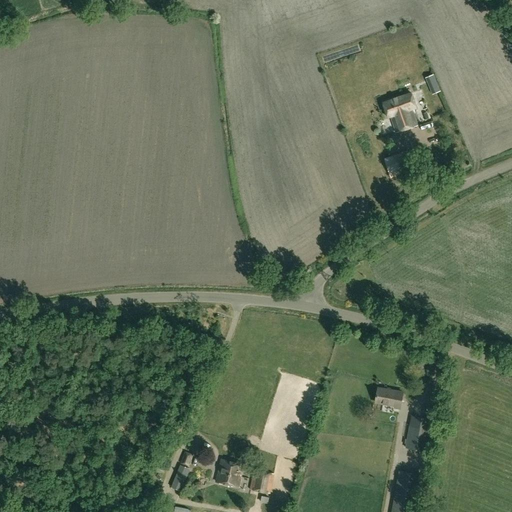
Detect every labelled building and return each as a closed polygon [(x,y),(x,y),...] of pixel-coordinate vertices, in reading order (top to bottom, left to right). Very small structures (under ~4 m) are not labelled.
[(418,125),(413,110),(416,109),(411,94),(383,103),(388,118),(391,117),(397,133),(418,125)] [(392,178),(415,170),(408,151),(385,159),(392,178)] [(405,391),(378,387),(375,404),(395,407),(394,409),(402,410),(405,391)] [(407,448),(427,452),(433,419),(413,416),(407,448)] [(190,467),(194,455),(185,451),(181,463),(190,467)] [(201,468),(204,458),(197,456),(195,466),(201,468)] [(245,464),(222,459),(217,481),(239,486),(245,464)] [(181,492),(191,469),(181,465),(171,487),(181,492)] [(270,493),(274,474),(255,469),(251,489),(270,493)] [(400,471),(392,511),(415,511),(422,475),(400,471)] [(157,498),(161,486),(146,483),(143,495),(157,498)]
